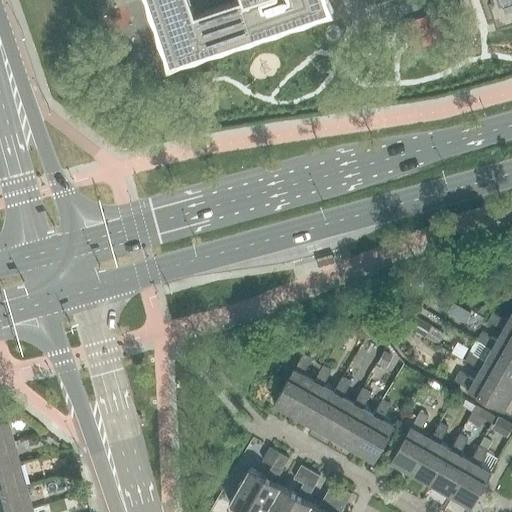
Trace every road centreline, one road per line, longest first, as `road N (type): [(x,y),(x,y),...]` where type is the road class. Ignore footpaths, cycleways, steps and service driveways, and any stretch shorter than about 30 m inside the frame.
road 1 (primary): [(511,126),(73,245)]
road 2 (primary): [(86,292),(511,173)]
road 3 (tertiary): [(73,245),(0,16)]
road 4 (tertiary): [(147,511),(86,292)]
road 5 (tertiary): [(49,302),(116,511)]
road 6 (tertiary): [(0,117),(36,255)]
